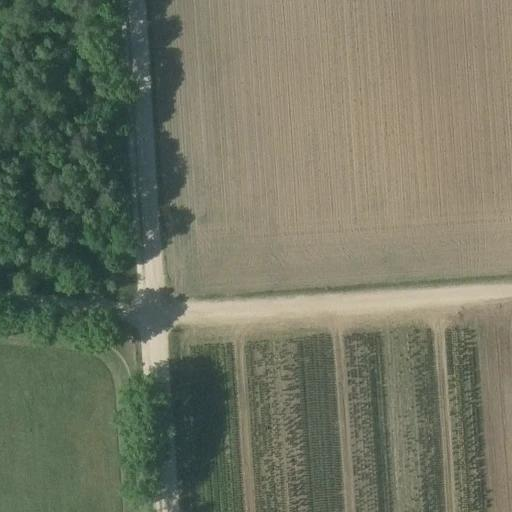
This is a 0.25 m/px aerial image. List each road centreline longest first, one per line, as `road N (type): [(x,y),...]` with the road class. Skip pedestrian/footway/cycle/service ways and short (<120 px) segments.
road 1 (unclassified): [(156,313),(511,291)]
road 2 (unclassified): [(156,313),(136,0)]
road 3 (track): [(136,511),(120,359),(94,343),(0,331)]
road 4 (unclassified): [(170,511),(156,313)]
road 5 (unclassified): [(0,294),(156,313)]
